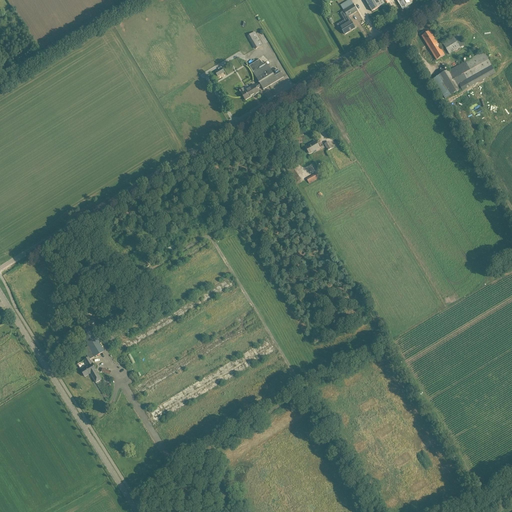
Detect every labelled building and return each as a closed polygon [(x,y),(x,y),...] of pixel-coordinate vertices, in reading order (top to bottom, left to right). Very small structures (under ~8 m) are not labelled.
[(345,12),(348,17),(357,11),(350,0),(349,0),(341,5),(345,12)] [(384,4),(381,0),(365,0),(372,12),(384,4)] [(344,20),(337,25),(339,29),(341,28),(345,35),(355,28),(349,19),(348,17),(345,12),(341,14),(344,20)] [(430,31),(422,36),(424,41),(437,60),(445,56),(435,40),(438,38),(437,36),(434,38),(433,36),(430,31)] [(262,45),(256,34),(255,32),(248,36),(256,49),(262,45)] [(447,55),(464,45),(457,34),(440,44),(447,55)] [(482,52),(448,71),(459,91),(461,89),(459,84),(492,66),(488,58),(484,51),(482,52)] [(256,62),(249,66),(259,83),(255,86),(257,89),(261,86),(263,90),(283,77),(280,71),(279,72),(278,69),(275,71),(276,74),(274,75),(266,62),(263,64),(260,60),(256,62)] [(215,72),(218,77),(225,73),(221,67),(218,68),(219,70),(215,72)] [(243,88),(239,91),(245,100),(259,92),(255,85),(245,91),(243,88)] [(320,148),(316,142),(306,147),(310,154),(320,148)] [(307,179),(309,184),(320,178),(317,173),(307,179)] [(91,328),(82,334),(89,346),(83,349),(88,358),(89,358),(90,359),(103,352),(104,351),(96,337),(91,328)] [(88,366),(81,370),(85,377),(90,374),(96,383),(102,379),(90,360),(90,359),(89,358),(88,358),(86,359),(85,360),(88,366)]
